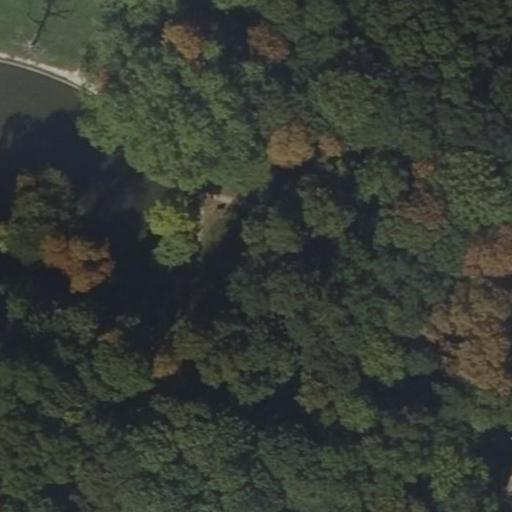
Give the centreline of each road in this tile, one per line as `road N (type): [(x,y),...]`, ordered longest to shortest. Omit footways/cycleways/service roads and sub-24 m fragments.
road 1 (track): [(0,294),(170,310),(206,247),(202,173),(240,0)]
road 2 (track): [(204,197),(373,254),(511,395)]
road 3 (track): [(170,310),(92,415),(0,495)]
road 4 (track): [(0,55),(84,83),(202,173)]
